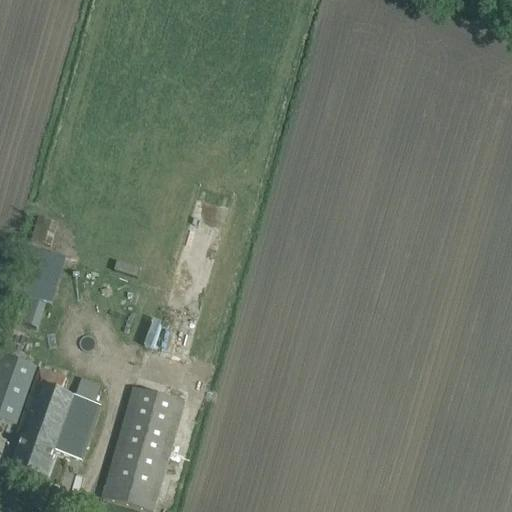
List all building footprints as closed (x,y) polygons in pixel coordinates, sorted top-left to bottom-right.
[(37,246),(51,250),(58,226),(43,222),(38,220),(31,244),(37,246)] [(39,331),(46,306),(26,300),(19,324),(39,331)] [(0,420),(16,426),(33,379),(37,369),(1,356),(0,359),(0,420)] [(22,439),(12,470),(46,482),(55,454),(81,463),(101,408),(95,406),(76,399),(61,394),(68,372),(44,363),(41,371),(40,370),(34,385),(23,418),(16,437),(22,439)] [(142,511),(153,511),(158,496),(184,404),(134,390),(103,501),(142,511)]
